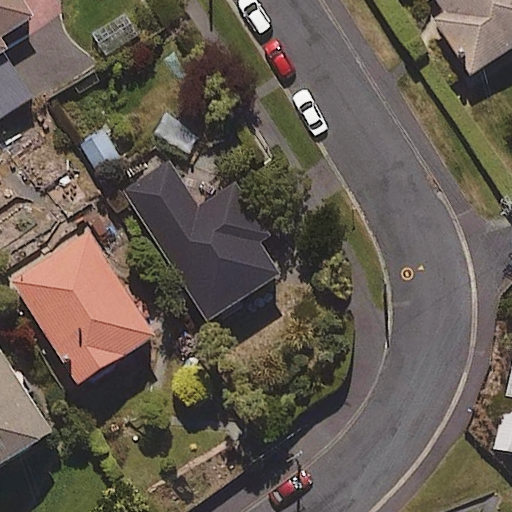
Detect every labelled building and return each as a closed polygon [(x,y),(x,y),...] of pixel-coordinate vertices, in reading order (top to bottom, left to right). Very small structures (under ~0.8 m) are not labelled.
[(0,31),(28,14),(18,0),(0,0),(0,50),(6,47),(0,37),(0,31)] [(511,43),(511,0),(424,0),(470,71),(511,43)] [(140,40),(124,15),(43,67),(59,93),(140,40)] [(119,155),(105,129),(78,143),(93,170),(119,155)] [(199,201),(169,155),(117,188),(202,319),(277,271),(259,243),(270,235),(234,179),(199,201)] [(87,229),(9,278),(75,382),(153,333),(87,229)] [(0,456),(47,427),(0,351),(0,456)] [(511,351),(493,449),(511,452),(511,351)]
